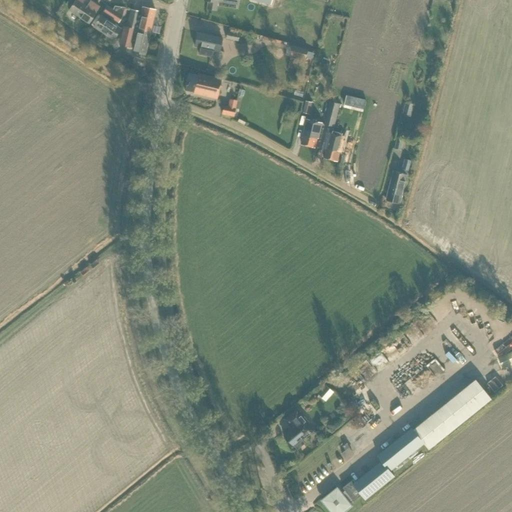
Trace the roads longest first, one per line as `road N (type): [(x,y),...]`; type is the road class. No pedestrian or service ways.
road 1 (tertiary): [(246,511),(187,409),(153,311),(144,243),(160,103)]
road 2 (residential): [(375,204),(221,120),(160,103)]
